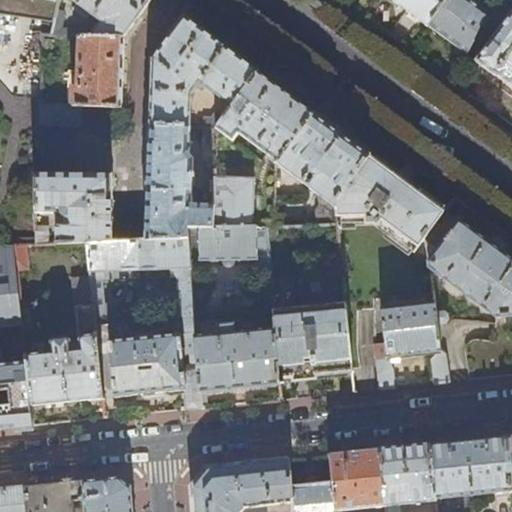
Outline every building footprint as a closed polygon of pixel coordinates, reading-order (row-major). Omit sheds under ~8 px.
[(15,0),(59,8),(60,0),(15,0)] [(69,0),(77,5),(73,10),(80,15),(84,10),(87,12),(84,17),(89,20),(92,16),(103,24),(92,38),(124,39),(152,0),(69,0)] [(428,27),(428,26),(446,0),(390,0),(403,9),(428,27)] [(482,25),(488,12),(471,0),(446,0),(428,26),(445,38),(467,54),(479,31),(482,25)] [(511,14),(477,62),(496,76),(497,75),(511,86),(511,14)] [(153,60),(151,127),(191,128),(192,96),(198,89),(201,92),(206,89),(232,108),(259,73),(219,43),(184,18),(153,60)] [(487,27),(482,25),(479,31),(484,33),(487,27)] [(122,108),(124,39),(92,38),(81,38),(79,89),(74,89),(74,106),(83,106),(122,108)] [(289,95),(259,73),(232,108),(226,117),(217,129),(234,141),(237,138),(241,141),(244,138),(279,163),(314,114),(289,95)] [(82,127),(83,106),(74,106),(41,105),(40,125),(82,127)] [(203,129),(205,129),(217,129),(226,117),(217,112),(213,118),(204,118),(203,129)] [(340,132),(314,114),(279,163),(277,164),(304,183),(311,173),(315,176),(308,186),(320,194),(320,200),(326,205),(326,224),(339,224),(338,200),(370,157),(371,155),(340,132)] [(151,127),(146,241),(190,240),(189,228),(212,228),(213,206),(191,205),(193,160),(190,154),(191,128),(151,127)] [(216,162),(217,129),(205,129),(203,161),(216,162)] [(408,184),(370,157),(338,200),(339,224),(375,224),(416,253),(445,211),(408,184)] [(113,176),(37,175),(36,213),(61,212),(64,215),(64,225),(57,225),(57,244),(88,243),(113,242),(113,176)] [(215,178),(213,206),(212,228),(254,226),(255,178),(215,178)] [(456,196),(447,209),(456,216),(465,202),(456,196)] [(496,316),(511,315),(511,258),(497,248),(460,221),(438,250),(428,242),(431,269),(496,316)] [(317,375),(354,371),(339,224),(326,224),(268,226),(270,253),(276,329),(280,384),(286,384),(285,378),(295,377),(295,382),(312,381),(318,380),(317,375)] [(49,226),(36,226),(35,244),(49,244),(49,226)] [(258,253),(270,253),(268,226),(254,226),(212,228),(189,228),(190,240),(191,259),(200,259),(201,261),(258,260),(258,253)] [(203,409),(202,394),(200,371),(186,372),(184,355),(199,354),(197,336),(191,259),(190,240),(146,241),(113,242),(88,243),(91,277),(94,298),(105,297),(103,279),(110,279),(109,271),(171,269),(171,278),(179,278),(180,319),(185,319),(186,334),(110,341),(116,397),(132,396),(133,395),(156,393),(186,390),(186,410),(203,409)] [(28,244),(15,245),(18,270),(30,269),(28,244)] [(35,426),(32,406),(27,354),(18,270),(15,245),(0,245),(0,430),(15,429),(35,426)] [(71,402),(105,399),(94,298),(91,277),(74,279),(80,339),(71,340),(68,338),(55,340),(53,341),(53,352),(27,354),(32,406),(71,402)] [(437,312),(435,302),(382,310),(386,344),(375,345),(379,390),(396,388),(394,369),(392,366),(389,366),(388,360),(408,357),(436,354),(432,360),(435,384),(450,383),(447,354),(442,351),(438,323),(437,312)] [(445,312),(437,312),(438,323),(447,322),(449,319),(448,314),(445,312)] [(280,386),(280,384),(276,329),(236,332),(236,325),(220,326),(220,334),(197,336),(199,354),(200,371),(202,394),(236,390),(280,386)] [(472,442),(431,447),(436,500),(510,493),(506,438),(472,442)] [(399,450),(381,452),(386,508),(386,511),(400,511),(400,506),(410,506),(410,511),(417,510),(416,505),(436,502),(436,500),(431,447),(399,450)] [(355,455),(331,458),(336,511),(353,511),(386,508),(381,452),(355,455)] [(311,460),(291,462),(294,511),(336,511),(331,458),(311,460)] [(243,511),(244,510),(267,507),(267,511),(294,511),(291,462),(246,467),(209,471),(193,491),(194,511),(243,511)] [(66,483),(27,488),(28,511),(75,511),(75,502),(84,501),(84,511),(134,511),(133,487),(120,478),(66,483)] [(0,490),(0,511),(28,511),(27,488),(0,490)]
